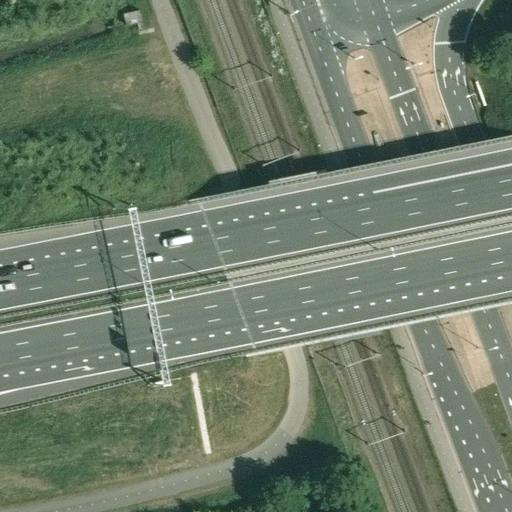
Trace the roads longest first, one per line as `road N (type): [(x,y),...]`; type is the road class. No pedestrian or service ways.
road 1 (unclassified): [(53,511),(246,463),(282,437),(296,406),(298,366),(286,328),(159,0)]
road 2 (primary): [(305,20),(498,511)]
road 3 (motorway): [(511,185),(0,287)]
road 4 (motorway): [(0,355),(511,253)]
road 5 (primary): [(511,386),(376,24)]
road 6 (motorway): [(511,250),(451,82),(449,43),(465,0)]
